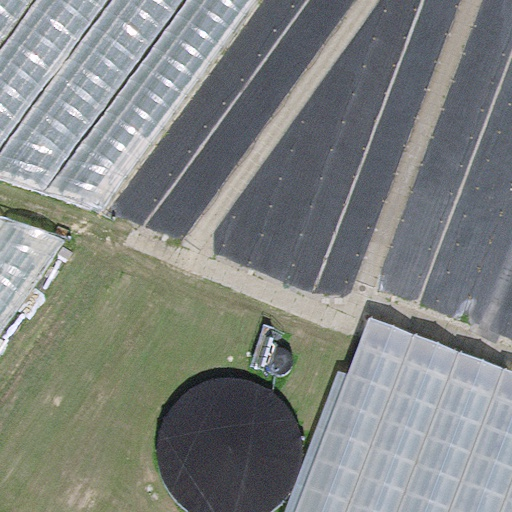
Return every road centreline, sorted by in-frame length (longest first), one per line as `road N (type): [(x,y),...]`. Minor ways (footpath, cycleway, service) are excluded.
road 1 (track): [(511,369),(192,251),(370,0)]
road 2 (track): [(370,317),(481,0)]
